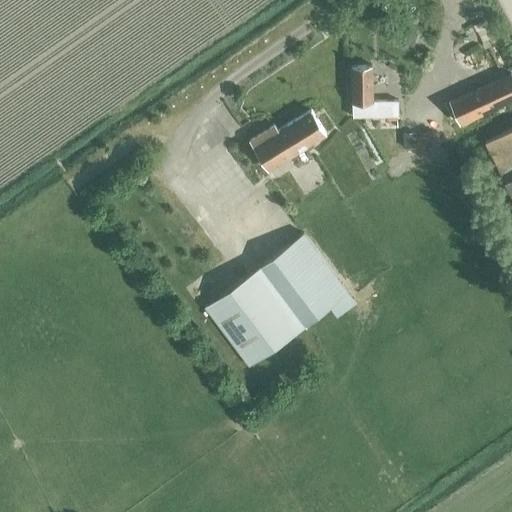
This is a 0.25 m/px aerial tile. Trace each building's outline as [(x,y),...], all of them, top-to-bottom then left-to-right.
[(398,98),(373,100),(371,64),(350,65),(353,116),(399,115),(398,98)] [(511,80),(511,79),(466,98),(479,121),(511,107),(511,80)] [(269,167),(327,132),(312,109),(279,129),(275,124),(251,138),(269,167)] [(511,127),(484,142),(511,195),(511,127)] [(214,299),(259,359),(348,290),(305,231),(214,299)]
